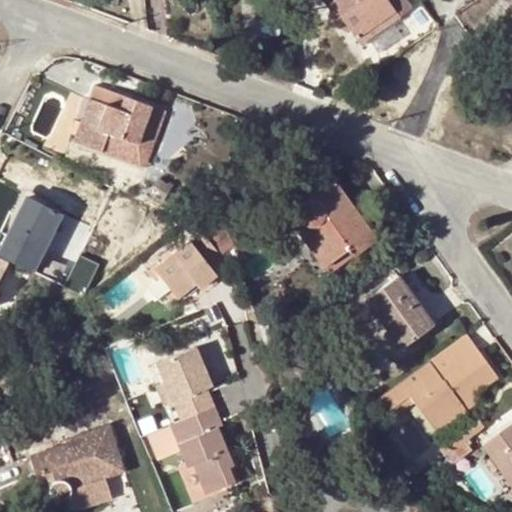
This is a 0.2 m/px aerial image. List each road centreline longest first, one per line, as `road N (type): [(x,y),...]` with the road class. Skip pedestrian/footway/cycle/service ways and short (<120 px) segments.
road 1 (residential): [(41,17),(409,158)]
road 2 (residential): [(409,158),(445,228),(511,318)]
